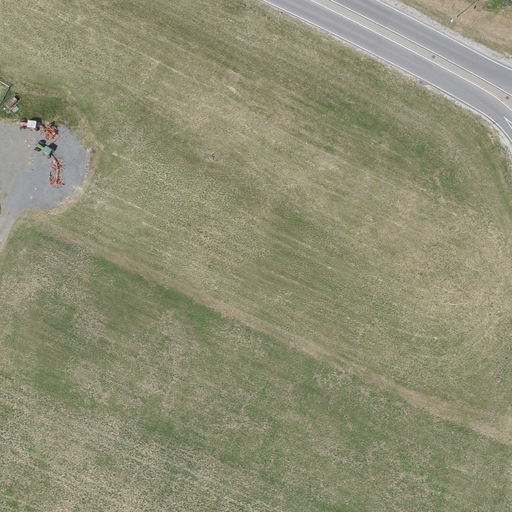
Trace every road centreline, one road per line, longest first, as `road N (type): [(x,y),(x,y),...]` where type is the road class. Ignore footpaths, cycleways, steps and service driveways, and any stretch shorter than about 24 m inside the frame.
road 1 (secondary): [(286,0),(455,84),(511,126)]
road 2 (secondary): [(511,81),(354,0)]
